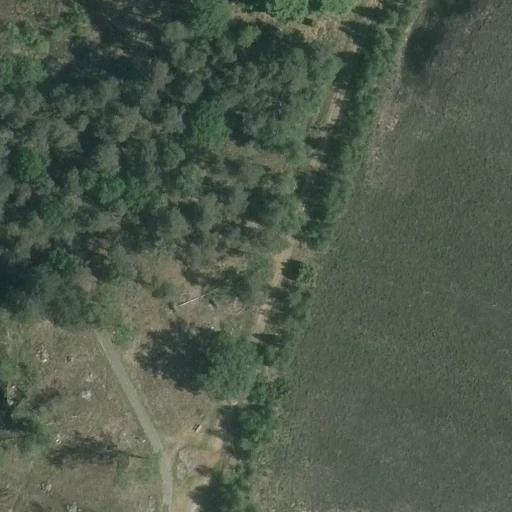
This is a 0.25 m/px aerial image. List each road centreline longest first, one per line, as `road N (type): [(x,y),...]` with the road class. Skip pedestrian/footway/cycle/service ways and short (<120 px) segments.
road 1 (track): [(165,506),(193,491),(211,462),(288,231)]
road 2 (track): [(288,231),(370,0)]
